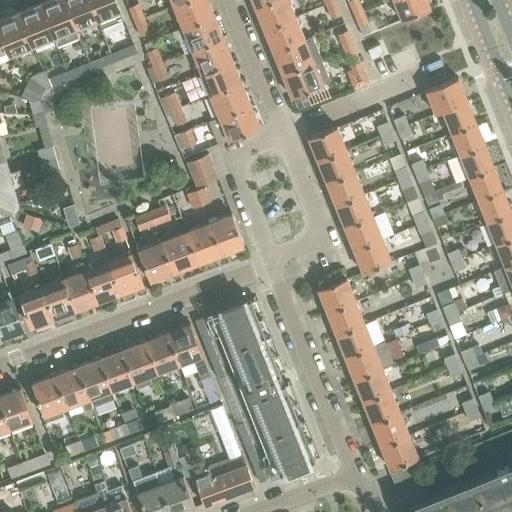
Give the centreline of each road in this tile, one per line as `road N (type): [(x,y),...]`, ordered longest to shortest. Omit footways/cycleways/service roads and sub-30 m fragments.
road 1 (residential): [(0,366),(270,259)]
road 2 (residential): [(352,478),(270,259)]
road 3 (residential): [(282,134),(443,65)]
road 4 (residential): [(282,134),(321,237),(270,259)]
road 5 (residential): [(270,259),(234,160),(282,134)]
road 6 (residential): [(282,134),(230,0)]
